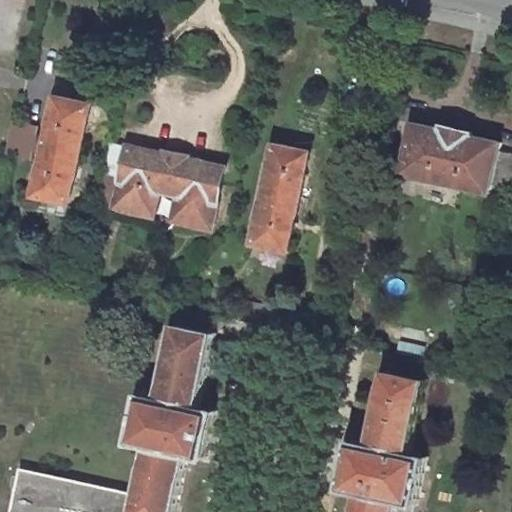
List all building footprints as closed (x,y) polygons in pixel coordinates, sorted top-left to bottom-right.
[(58,96),(36,194),(37,195),(33,209),(66,216),(70,201),(71,202),(81,156),(92,104),(58,96)] [(39,126),(16,121),(9,153),(32,158),(39,126)] [(443,129),(413,122),(402,173),(490,193),(492,182),(510,186),(511,176),(511,155),(499,153),(501,142),(472,135),(473,132),(443,125),(443,129)] [(106,173),(99,203),(155,216),(160,191),(178,195),(173,220),(212,228),(226,166),(190,158),(190,156),(165,150),(165,153),(129,145),(122,177),(106,173)] [(311,152),(276,145),(255,242),(289,250),(311,152)] [(296,314),(239,301),(235,319),(292,332),(296,314)] [(177,324),(200,329),(204,312),(181,307),(177,324)] [(134,511),(176,511),(186,470),(189,456),(207,460),(210,445),(219,447),(223,428),(214,426),(218,410),(200,406),(216,333),(200,329),(177,324),(162,396),(160,401),(141,397),(131,443),(149,447),(148,451),(138,495),(134,511)] [(423,348),(400,343),(397,355),(420,361),(423,348)] [(353,441),(342,489),(360,493),(358,502),(355,511),(412,511),(414,505),(417,506),(428,457),(410,453),(426,380),(388,371),(374,432),(371,445),(353,441)] [(134,511),(138,495),(21,469),(11,511),(134,511)]
